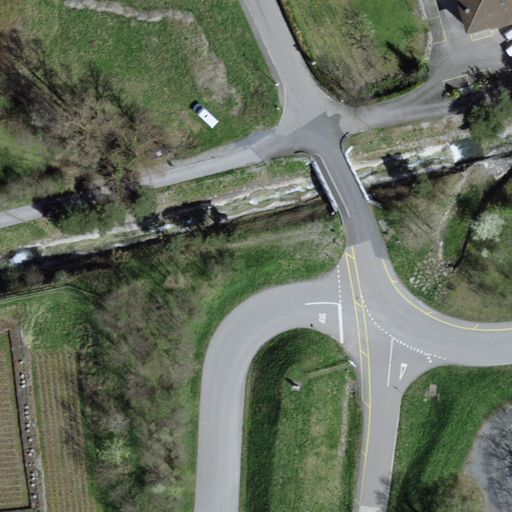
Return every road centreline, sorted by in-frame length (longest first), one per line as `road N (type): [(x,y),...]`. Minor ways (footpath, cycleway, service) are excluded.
road 1 (residential): [(321,128),(0,219)]
road 2 (residential): [(217,511),(222,390),(245,329),(292,307),(385,302)]
road 3 (unclassified): [(375,511),(400,320)]
road 4 (residential): [(321,128),(385,302)]
road 5 (residential): [(262,0),(321,128)]
